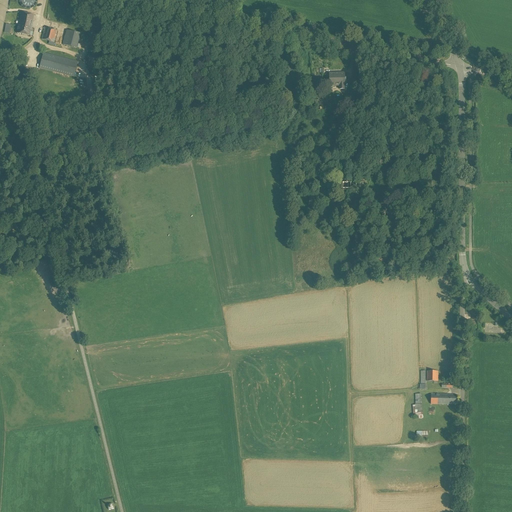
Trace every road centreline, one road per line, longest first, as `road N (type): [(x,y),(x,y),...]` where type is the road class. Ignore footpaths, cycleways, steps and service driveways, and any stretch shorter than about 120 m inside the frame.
road 1 (unclassified): [(121,511),(11,63),(33,41),(43,0)]
road 2 (unclassified): [(461,66),(207,12)]
road 3 (track): [(465,274),(369,188),(372,176),(461,100)]
road 4 (unclassified): [(462,511),(462,294),(470,282)]
road 5 (secondary): [(470,282),(462,260),(461,66)]
